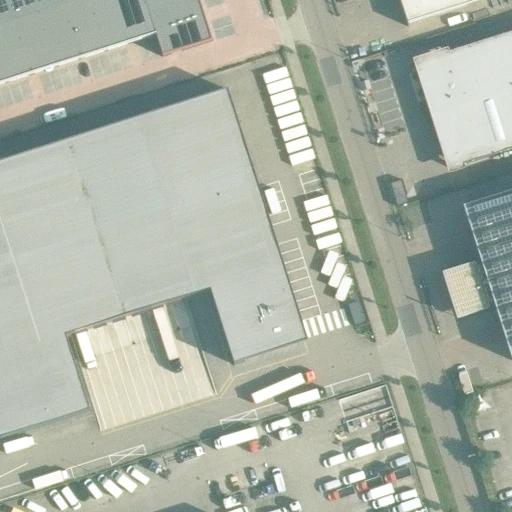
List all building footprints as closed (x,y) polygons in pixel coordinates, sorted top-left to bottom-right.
[(0,0),(0,85),(155,36),(162,58),(213,42),(199,0),(0,0)] [(398,0),(407,27),(408,27),(407,24),(482,0),(398,0)] [(511,32),(417,63),(434,117),(446,113),(462,166),(511,149),(511,32)] [(227,91),(0,163),(0,439),(89,411),(65,336),(210,290),(233,365),(248,360),(246,357),(302,339),(289,298),(293,297),(227,91)] [(511,361),(511,191),(463,208),(480,265),(475,267),(474,263),(441,274),(456,320),(488,309),(487,306),(493,304),(511,362),(511,361)]
